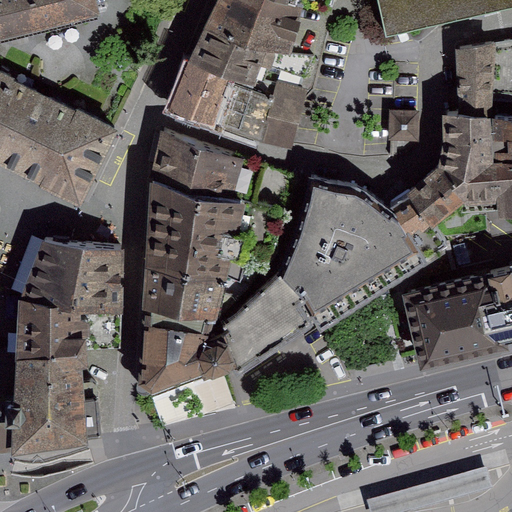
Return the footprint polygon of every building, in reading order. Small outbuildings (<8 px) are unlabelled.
[(0,0),(0,39),(106,12),(103,0),(0,0)] [(280,51),(285,51),(298,0),(219,0),(209,23),(264,44),(278,45),(278,48),(280,51)] [(511,0),(380,0),(387,29),(489,6),(511,1),(511,0)] [(264,44),(209,23),(193,56),(230,68),(228,72),(255,82),(257,78),(265,80),(270,64),(304,76),(315,54),(285,51),(280,51),(278,48),(278,45),(264,44)] [(511,38),(460,46),(463,109),(496,112),(497,97),(511,98),(511,38)] [(230,68),(193,56),(173,104),(262,137),(282,140),(291,116),(299,89),(265,80),(257,78),(255,82),(228,72),(230,68)] [(0,158),(60,188),(81,198),(116,125),(0,69),(0,158)] [(418,110),(393,109),(392,134),(417,135),(418,110)] [(465,191),(451,203),(461,209),(501,207),(502,208),(511,207),(511,113),(496,112),(463,109),(447,109),(447,135),(442,162),(465,191)] [(261,160),(165,126),(155,174),(266,201),(282,175),(261,160)] [(431,218),(451,203),(465,191),(442,162),(410,188),(431,218)] [(296,176),(283,172),(282,175),(266,201),(155,174),(147,259),(224,270),(250,283),(255,275),(275,242),(287,206),(296,176)] [(431,218),(410,188),(391,201),(395,207),(392,208),(365,188),(356,183),(337,180),(312,174),(309,193),(298,227),(281,267),(306,292),(319,314),(322,321),(447,241),(431,218)] [(23,295),(78,301),(89,304),(120,304),(121,243),(45,237),(23,295)] [(224,270),(147,259),(146,300),(221,311),(225,317),(237,308),(231,301),(250,283),(224,270)] [(221,311),(146,300),(141,388),(202,364),(204,370),(214,367),(235,360),(239,368),(319,314),(306,292),(281,267),(237,308),(225,317),(221,311)] [(511,267),(408,291),(423,357),(511,337),(511,267)] [(78,311),(78,301),(23,295),(20,352),(78,345),(119,346),(120,310),(78,311)] [(81,379),(78,345),(20,352),(18,399),(2,399),(0,434),(0,445),(13,444),(40,440),(100,430),(97,381),(92,377),(81,379)] [(186,390),(158,394),(162,420),(190,416),(186,390)] [(487,468),(366,501),(369,511),(410,511),(493,490),(487,468)]
